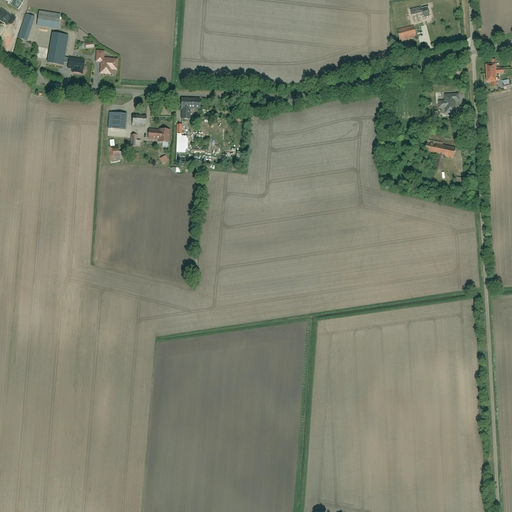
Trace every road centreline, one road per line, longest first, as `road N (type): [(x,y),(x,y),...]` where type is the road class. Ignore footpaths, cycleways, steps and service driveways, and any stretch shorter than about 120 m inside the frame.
road 1 (unclassified): [(0,53),(25,70),(102,89),(315,96),(473,52)]
road 2 (unclassified): [(473,52),(498,511)]
